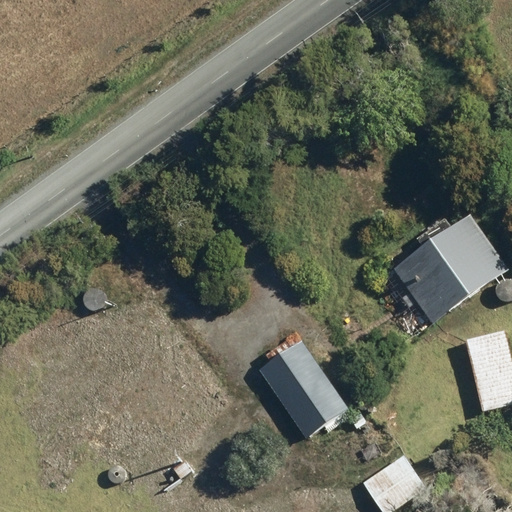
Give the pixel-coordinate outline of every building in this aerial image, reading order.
[(446,220),(417,241),(424,251),(394,273),(433,328),(511,273),(471,217),(453,230),(446,220)] [(219,382),(123,299),(37,399),(133,482),(219,382)] [(511,408),(511,360),(505,333),(465,343),(483,416),(511,408)] [(301,343),(259,371),(308,443),(327,430),(331,435),(353,420),(301,343)] [(399,511),(429,492),(406,458),(363,487),(379,511),(399,511)] [(222,511),(188,463),(174,473),(181,483),(165,494),(177,511),(222,511)] [(360,511),(354,503),(340,511),(360,511)]
